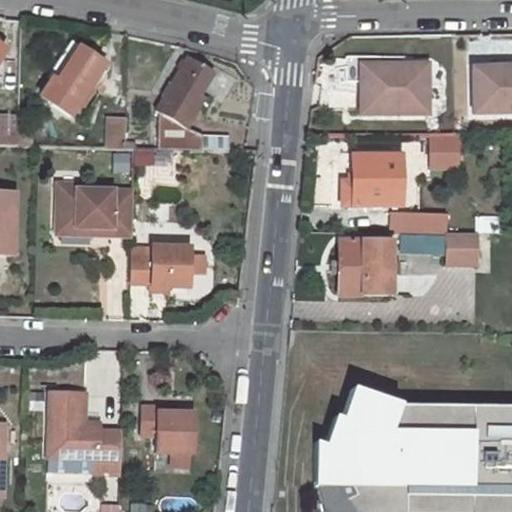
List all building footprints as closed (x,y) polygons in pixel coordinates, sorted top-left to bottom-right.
[(70,117),(105,65),(82,50),(60,82),(55,79),(42,98),(70,117)] [(227,153),(227,138),(201,137),(188,129),(199,111),(194,107),(214,74),(189,60),(157,112),(160,114),(158,151),(227,153)] [(358,119),(424,117),(424,67),(389,68),(390,74),(358,75),(358,119)] [(509,69),(471,70),(472,115),(511,114),(511,74),(509,74),(509,69)] [(0,146),(16,147),(17,117),(0,116),(0,146)] [(107,120),(107,149),(124,150),(124,121),(107,120)] [(458,135),(431,135),(431,148),(458,149),(458,135)] [(155,165),(154,148),(134,149),(135,166),(155,165)] [(350,156),(352,156),(352,152),(341,153),(339,161),(339,172),(342,183),(351,183),(350,156)] [(114,153),(114,173),(130,173),(130,153),(114,153)] [(342,183),(341,205),(401,206),(400,157),(381,157),(381,153),(366,153),(366,157),(352,156),(350,156),(351,183),(342,183)] [(132,236),(133,192),(78,190),(78,185),(58,184),(57,227),(111,229),(111,235),(132,236)] [(17,193),(0,192),(0,255),(15,256),(17,193)] [(406,212),(406,232),(437,233),(436,213),(406,212)] [(111,229),(57,227),(57,234),(111,235),(111,229)] [(406,236),(402,235),(401,250),(426,251),(426,233),(406,232),(406,236)] [(448,236),(446,235),(437,235),(437,233),(426,233),(426,251),(448,251),(448,236)] [(478,233),(448,233),(448,236),(448,251),(448,264),(478,264),(478,233)] [(340,261),(333,261),(332,273),(339,273),(339,294),(392,294),(392,274),(399,274),(399,262),(393,261),(392,241),(340,241),(340,261)] [(152,258),(131,258),(131,284),(151,285),(151,287),(168,288),(190,289),(191,248),(152,247),(152,258)] [(386,308),(385,327),(412,329),(412,309),(386,308)] [(92,387),(117,390),(121,352),(97,349),(92,387)] [(344,511),(511,511),(511,407),(396,406),(347,389),(337,417),(331,416),(319,446),(311,443),(310,487),(314,487),(318,511),(338,502),(344,511)] [(120,475),(121,432),(98,431),(83,431),(83,424),(84,394),(49,393),(47,458),(96,459),(96,474),(120,475)] [(157,408),(141,407),(141,436),(156,437),(155,454),(192,455),(192,415),(174,414),(157,413),(157,408)] [(120,511),(121,505),(102,503),(101,511),(120,511)]
